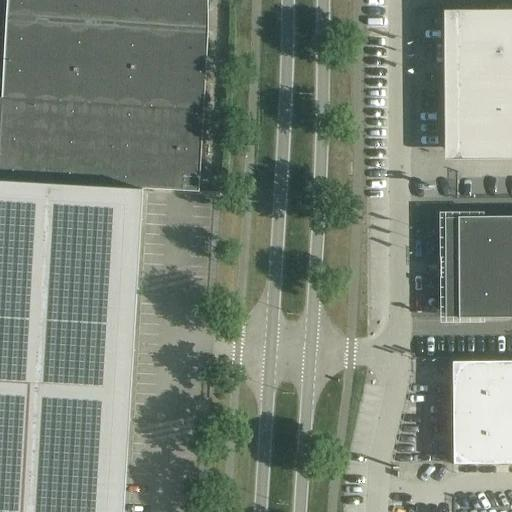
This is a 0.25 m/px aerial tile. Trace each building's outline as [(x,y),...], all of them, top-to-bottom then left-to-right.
[(0,180),(143,189),(197,191),(206,56),(205,0),(6,0),(0,100),(0,99),(0,180)] [(511,153),(511,11),(455,12),(456,154),(511,153)] [(0,511),(123,511),(143,189),(0,180),(0,511)] [(511,216),(457,217),(458,319),(511,318),(511,216)] [(511,361),(452,362),(452,384),(451,384),(452,465),(511,464),(511,361)]
